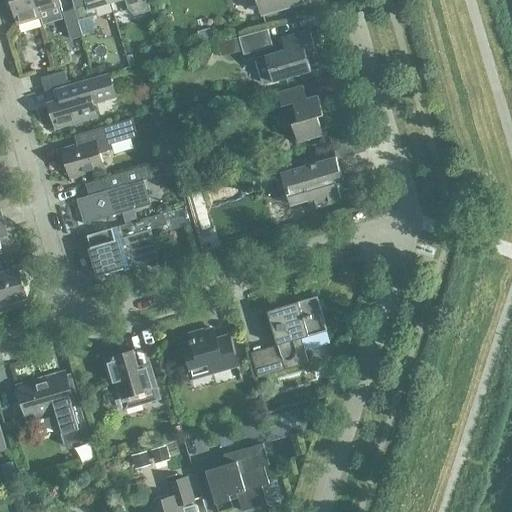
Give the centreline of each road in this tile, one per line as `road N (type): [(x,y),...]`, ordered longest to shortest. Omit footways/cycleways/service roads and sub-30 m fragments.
road 1 (residential): [(75,321),(410,222)]
road 2 (residential): [(323,511),(410,222)]
road 3 (residential): [(75,321),(0,66)]
road 4 (residential): [(410,222),(411,196),(350,0)]
